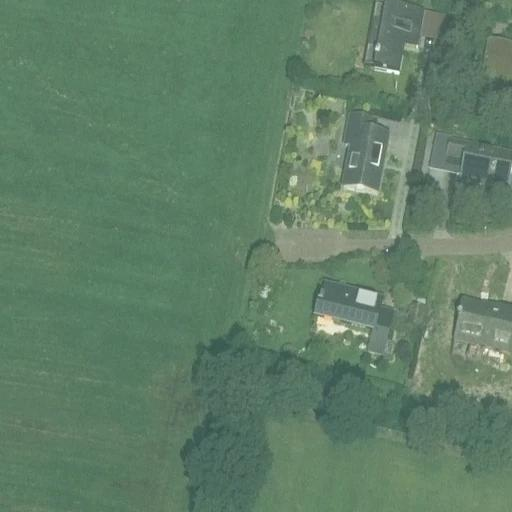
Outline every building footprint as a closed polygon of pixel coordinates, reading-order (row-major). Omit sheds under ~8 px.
[(417,49),(423,15),(375,6),(364,70),(398,76),(403,47),(417,49)] [(511,49),(487,45),(478,89),(511,95),(511,97),(511,49)] [(388,138),(376,136),(378,122),(348,117),(346,130),(348,131),(344,150),(350,151),(343,192),(377,198),(388,138)] [(506,189),(511,157),(485,152),(486,150),(450,143),(445,167),(464,171),(461,183),(481,187),(481,185),(506,189)] [(313,183),(316,171),(303,168),(301,181),(313,183)] [(511,294),(468,283),(465,296),(447,291),(432,354),(451,358),(460,321),(488,328),(485,340),(511,346),(511,357),(509,369),(511,369),(511,294)] [(381,359),(392,316),(378,312),(381,302),(325,288),(321,302),(320,302),(315,322),(372,336),(367,356),(381,359)] [(425,308),(413,305),(408,324),(420,327),(425,308)]
